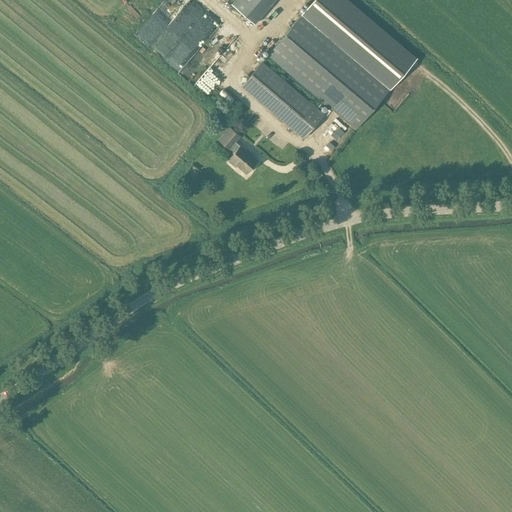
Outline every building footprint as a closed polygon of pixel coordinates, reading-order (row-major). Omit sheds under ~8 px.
[(234,0),(231,5),(254,24),(274,0),(234,0)] [(346,0),(313,0),(268,54),(356,128),(415,59),(346,0)] [(180,73),(219,25),(205,14),(166,61),(180,73)] [(262,62),(242,86),(303,138),(324,114),(262,62)] [(223,89),(219,94),(231,103),(235,98),(223,89)] [(231,112),(238,102),(235,99),(227,109),(231,112)] [(237,165),(246,173),(257,160),(240,146),(234,141),(239,136),(229,127),(219,139),(229,148),(234,152),(229,159),(230,159),(229,161),(235,167),(237,165)] [(325,136),(333,145),(342,136),(334,127),(325,136)]
